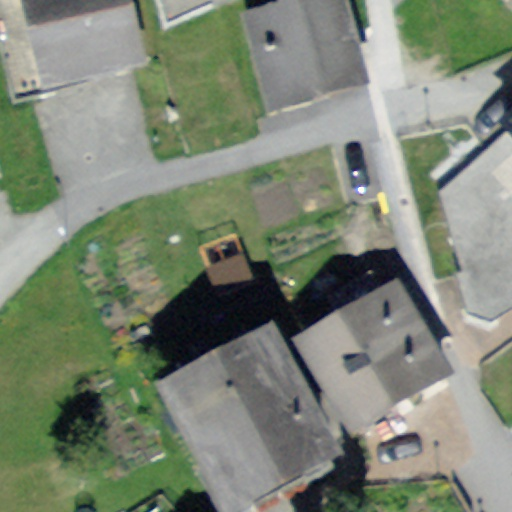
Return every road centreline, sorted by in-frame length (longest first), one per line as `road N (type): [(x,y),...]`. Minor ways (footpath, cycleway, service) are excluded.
road 1 (residential): [(0,256),(77,201),(388,118)]
road 2 (residential): [(388,118),(414,254),(455,363),(511,461)]
road 3 (residential): [(388,118),(481,86),(511,61)]
